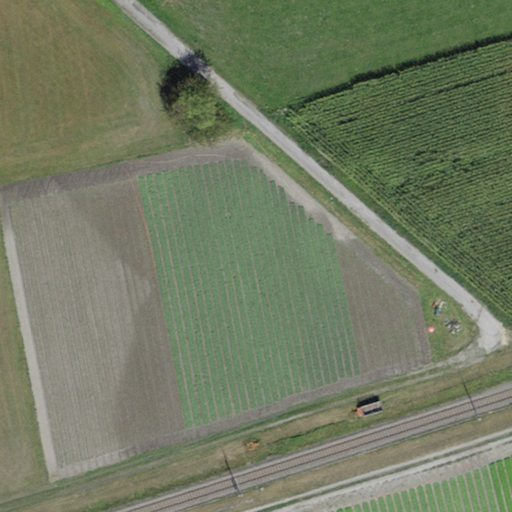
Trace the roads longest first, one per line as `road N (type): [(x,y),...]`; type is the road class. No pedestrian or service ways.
road 1 (track): [(0,511),(458,366),(511,341)]
road 2 (unclassified): [(117,0),(506,342)]
road 3 (track): [(282,511),(511,438)]
